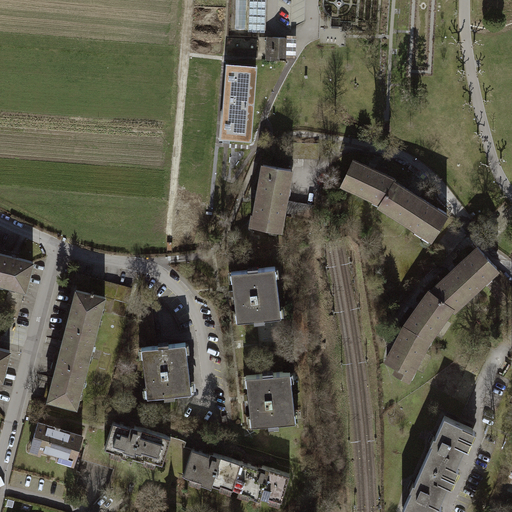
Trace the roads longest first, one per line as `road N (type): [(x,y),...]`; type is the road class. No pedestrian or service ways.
road 1 (residential): [(212,424),(199,316),(170,279),(146,266),(56,248)]
road 2 (track): [(190,0),(170,232)]
road 3 (residential): [(0,471),(56,248)]
road 4 (residential): [(511,266),(478,236),(436,176),(412,158),(344,140)]
road 5 (trunk): [(169,0),(71,83),(0,129)]
road 6 (residential): [(465,0),(482,121),(511,198)]
road 7 (track): [(0,200),(106,246),(156,248),(170,232)]
